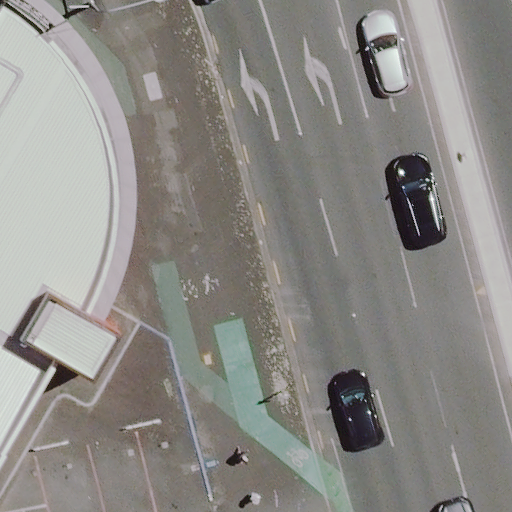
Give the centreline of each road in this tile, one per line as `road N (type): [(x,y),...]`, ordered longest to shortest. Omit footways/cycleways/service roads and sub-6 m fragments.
road 1 (secondary): [(469,174),(319,0)]
road 2 (secondary): [(430,0),(469,174)]
road 3 (secondary): [(469,174),(511,341)]
